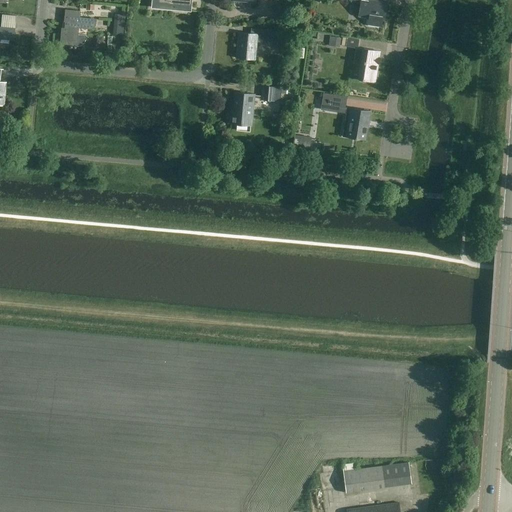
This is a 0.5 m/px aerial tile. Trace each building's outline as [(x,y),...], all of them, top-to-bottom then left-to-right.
[(381,27),(382,20),(384,20),(383,26),(384,26),(388,3),(369,0),(368,0),(353,0),(353,1),(361,2),(359,16),(369,18),(368,25),(381,27)] [(78,27),(89,28),(92,28),(95,26),(95,22),(96,20),(79,19),(80,11),(65,10),(64,28),(63,28),(61,45),(76,47),(81,46),(85,43),(86,39),(87,36),(78,35),(78,27)] [(125,15),(115,14),(113,34),(124,35),(125,15)] [(161,41),(188,41),(188,21),(161,21),(161,41)] [(0,39),(14,41),(13,49),(14,49),(16,28),(0,26),(0,39)] [(257,43),(266,44),(271,44),(272,30),(251,29),(251,34),(239,33),(237,58),(256,60),(257,43)] [(346,44),(358,46),(359,40),(347,38),(345,46),(346,46),(346,44)] [(377,75),(376,75),(377,72),(380,52),(364,49),(360,72),(359,80),(370,81),(370,82),(375,83),(377,75)] [(288,88),(276,87),(263,86),(262,100),(274,101),(274,100),(280,101),(281,93),(287,93),(288,88)] [(231,124),(237,125),(236,130),(250,132),(251,126),(252,126),(255,94),(235,93),(234,111),(232,111),(231,124)] [(345,108),(347,97),(334,95),(332,106),(345,108)] [(369,122),(371,112),(351,109),(352,109),(348,137),(347,137),(346,137),(355,139),(358,140),(358,139),(365,140),(367,121),(369,122)] [(293,148),(309,150),(311,137),(295,135),(293,148)] [(408,462),(353,470),(352,463),(342,464),(346,492),(411,483),(408,462)] [(401,511),(400,503),(347,510),(347,511),(401,511)]
